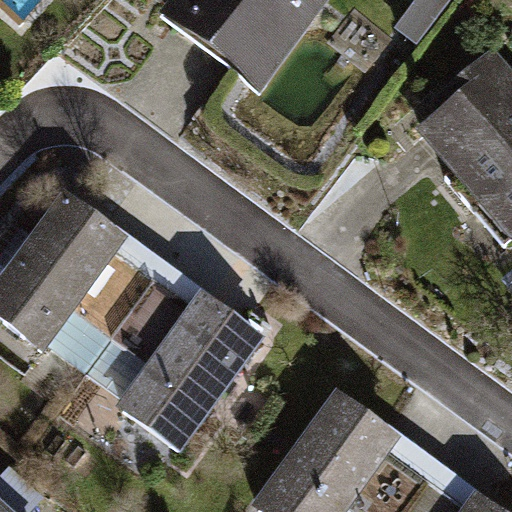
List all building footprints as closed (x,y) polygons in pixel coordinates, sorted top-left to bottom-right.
[(191,0),(178,19),(240,65),(284,4),(302,17),(314,0),(191,0)] [(416,44),(449,0),(448,0),(422,0),(399,31),(416,44)] [(466,98),(423,134),(455,172),(446,180),(474,214),(484,205),(511,237),(511,83),(491,59),(457,88),(466,98)] [(111,343),(155,284),(114,254),(122,244),(66,204),(0,293),(0,322),(42,353),(71,314),(111,343)] [(155,284),(111,343),(153,373),(124,413),(179,453),(258,344),(203,304),(196,314),(155,284)] [(407,511),(428,484),(387,454),(395,443),(339,403),(259,511),(344,511),(346,510),(348,511),(407,511)] [(0,491),(22,511),(27,511),(39,500),(10,473),(0,483),(0,491)] [(466,511),(428,484),(407,511),(488,511),(478,504),(472,511),(466,511)]
